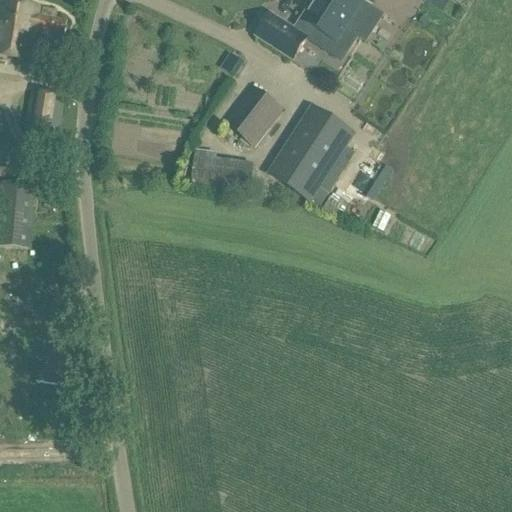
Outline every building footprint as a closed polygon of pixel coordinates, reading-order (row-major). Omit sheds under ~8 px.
[(367,41),(355,33),(370,9),(359,2),(361,0),(359,0),(319,0),(315,7),(312,6),(302,21),(304,23),(298,33),(270,15),(256,38),(293,62),(307,40),(327,53),(330,48),(345,57),(358,37),(366,42),(367,41)] [(429,0),(428,2),(441,11),(448,0),(429,0)] [(1,3),(0,7),(0,57),(33,63),(38,34),(66,38),(68,23),(58,21),(59,13),(1,3)] [(244,65),(230,56),(221,70),(234,79),(244,65)] [(252,88),(224,125),(254,148),(282,112),(252,88)] [(31,95),(24,134),(61,140),(66,101),(31,95)] [(286,164),(276,180),(310,202),(318,190),(327,196),(355,154),(345,148),(353,136),(313,110),(280,160),(286,164)] [(0,144),(0,179),(10,180),(14,146),(0,144)] [(197,153),(192,186),(250,194),(254,166),(216,161),(217,155),(197,153)] [(0,184),(0,202),(2,203),(0,223),(0,247),(30,251),(36,187),(4,184),(4,185),(0,184)]
